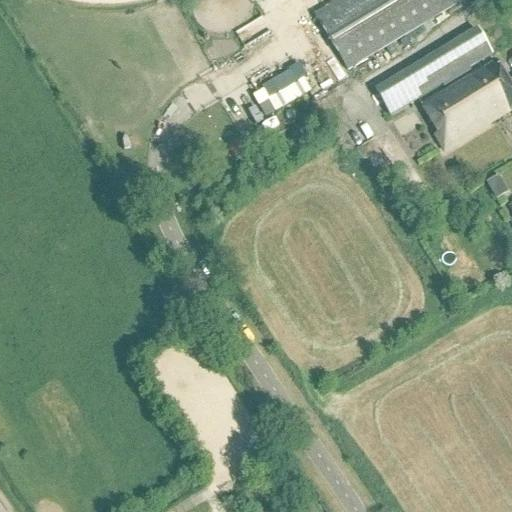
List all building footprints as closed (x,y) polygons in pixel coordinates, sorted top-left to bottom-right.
[(456,0),(345,0),(313,19),(346,73),(460,5),(456,0)] [(257,38),(286,22),(280,11),(250,27),(257,38)] [(511,36),(503,19),(423,60),(418,49),(388,65),(409,104),(511,50),(511,36)] [(511,83),(508,86),(495,65),(420,110),(428,124),(425,126),(443,155),(511,112),(511,83)] [(288,89),(295,102),(333,84),(327,70),(288,89)] [(404,140),(423,160),(432,151),(413,131),(404,140)] [(234,163),(249,153),(241,142),(227,151),(234,163)] [(268,412),(246,371),(233,372),(233,373),(211,375),(230,364),(215,338),(209,339),(172,359),(206,421),(214,417),(210,408),(234,407),(234,414),(241,414),(246,422),(246,427),(233,434),(237,441),(250,440),(230,451),(231,460),(250,458),(249,448),(252,448),(275,435),(269,424),(268,412)] [(230,476),(202,489),(209,502),(236,489),(230,476)] [(279,494),(264,503),(268,511),(276,511),(286,507),(279,494)]
